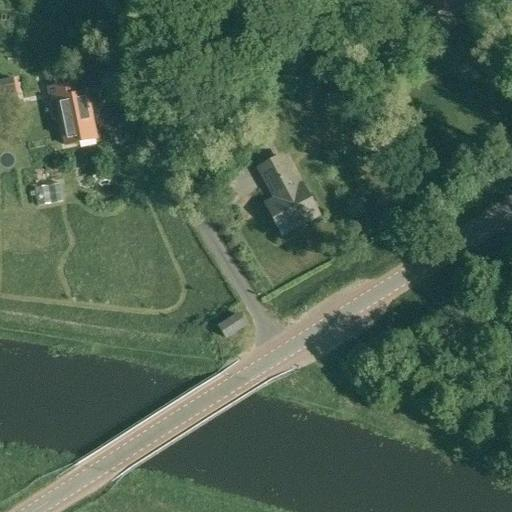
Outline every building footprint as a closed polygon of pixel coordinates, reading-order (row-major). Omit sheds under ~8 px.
[(428,0),(434,15),(452,8),(449,0),(428,0)] [(325,72),(332,85),(348,79),(342,64),(325,72)] [(0,82),(0,106),(18,103),(13,81),(0,82)] [(56,99),(65,145),(96,139),(87,93),(79,95),(77,83),(49,89),(51,100),(56,99)] [(260,106),(250,112),(256,121),(266,116),(260,106)] [(265,205),(280,235),(317,216),(302,187),(297,189),(281,158),(260,169),(268,185),(271,184),(279,198),(265,205)] [(216,328),(225,341),(245,328),(237,314),(216,328)]
